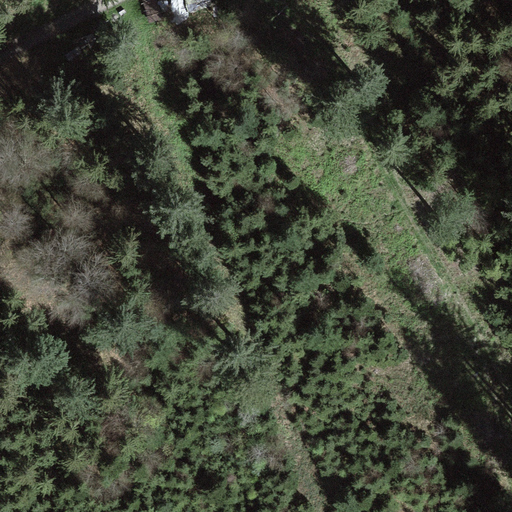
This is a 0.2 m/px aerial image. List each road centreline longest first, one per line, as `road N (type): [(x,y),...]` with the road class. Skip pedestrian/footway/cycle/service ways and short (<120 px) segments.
road 1 (track): [(300,0),(468,327),(511,457)]
road 2 (track): [(0,54),(108,0)]
